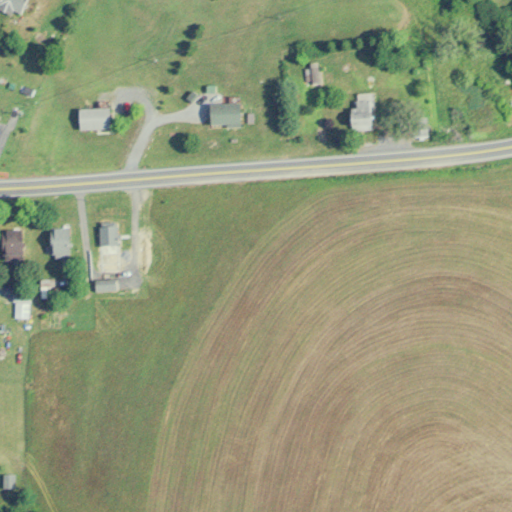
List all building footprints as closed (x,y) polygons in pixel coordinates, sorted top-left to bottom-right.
[(0,0),(0,6),(25,16),(30,0),(0,0)] [(353,100),(353,129),(375,129),(375,100),(353,100)] [(211,103),(211,125),(244,125),(244,103),(211,103)] [(113,107),(82,107),(82,128),(113,128),(113,107)] [(120,225),(101,225),(101,253),(120,253),(120,225)] [(73,256),(73,228),(54,228),(54,256),(73,256)] [(5,258),(27,258),(26,230),(5,230),(5,258)] [(117,278),(96,280),(97,290),(118,288),(117,278)] [(2,473),(14,473),(15,489),(3,489),(2,473)]
